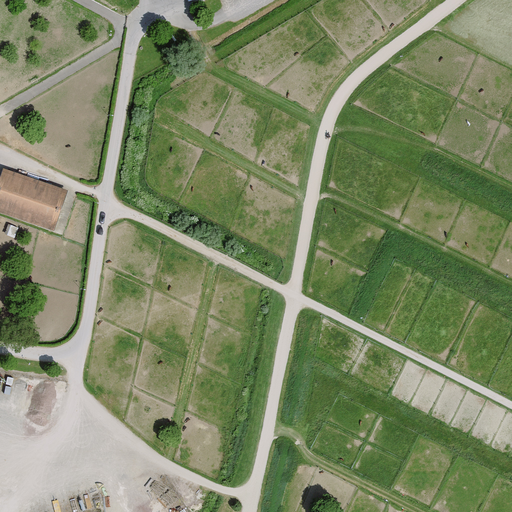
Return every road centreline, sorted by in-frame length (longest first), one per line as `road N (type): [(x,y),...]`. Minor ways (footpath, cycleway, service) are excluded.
road 1 (track): [(249,511),(333,106),(364,68),(456,0)]
road 2 (unknown): [(61,403),(7,511)]
